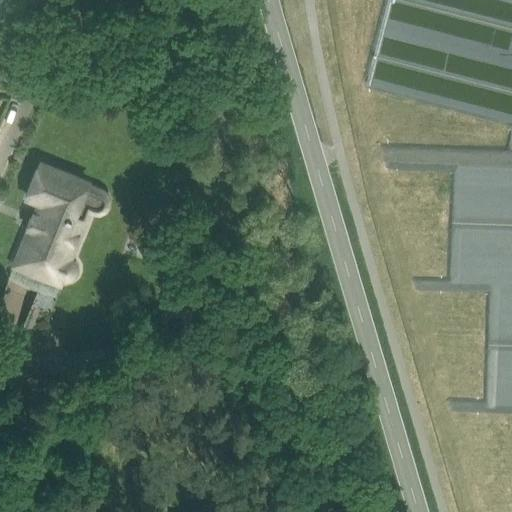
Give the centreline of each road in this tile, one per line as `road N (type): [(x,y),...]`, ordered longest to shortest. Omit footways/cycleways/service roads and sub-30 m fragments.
road 1 (secondary): [(268,0),(419,511)]
road 2 (unclassified): [(0,159),(56,43)]
